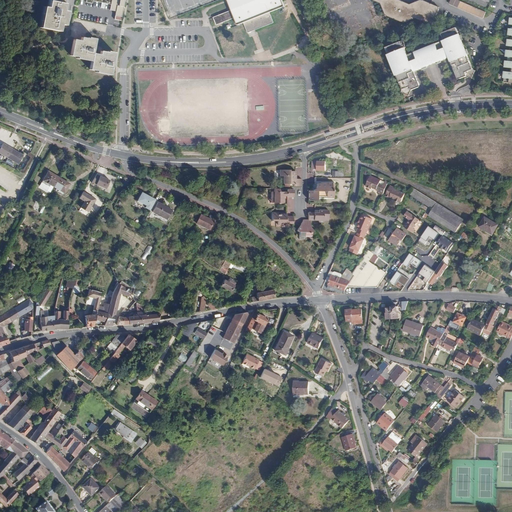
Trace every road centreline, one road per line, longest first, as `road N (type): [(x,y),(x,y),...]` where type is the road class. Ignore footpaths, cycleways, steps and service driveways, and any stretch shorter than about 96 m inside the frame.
road 1 (tertiary): [(511,104),(418,112),(234,161),(127,156)]
road 2 (tertiary): [(0,350),(47,336),(319,299)]
road 3 (unclassified): [(127,156),(129,172),(242,220),(315,287)]
road 4 (tertiary): [(511,300),(319,299)]
road 5 (residential): [(119,154),(123,62),(145,33),(146,0)]
road 6 (residential): [(348,376),(381,511)]
road 7 (tertiary): [(119,154),(0,111)]
road 8 (residential): [(363,345),(481,389)]
road 9 (tertiary): [(82,511),(49,463),(0,424)]
